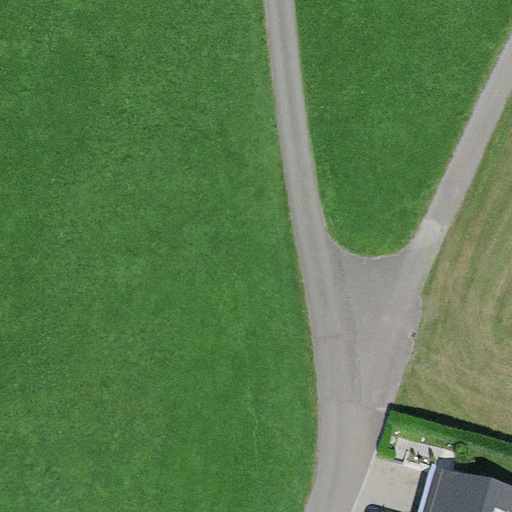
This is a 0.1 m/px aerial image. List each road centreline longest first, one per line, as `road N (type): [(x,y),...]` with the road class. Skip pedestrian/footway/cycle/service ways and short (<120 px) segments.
road 1 (residential): [(285,0),(313,236),(367,385)]
road 2 (track): [(511,61),(430,239)]
road 3 (residential): [(430,239),(367,385)]
road 4 (residential): [(367,385),(326,511)]
